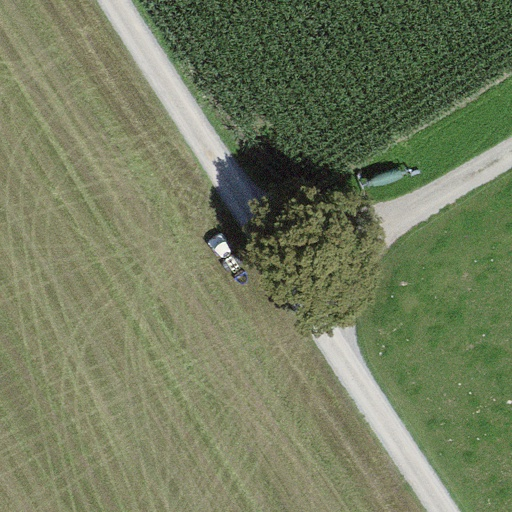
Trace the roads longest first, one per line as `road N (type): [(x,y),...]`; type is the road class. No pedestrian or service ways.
road 1 (track): [(117,0),(439,511)]
road 2 (track): [(511,153),(292,281)]
